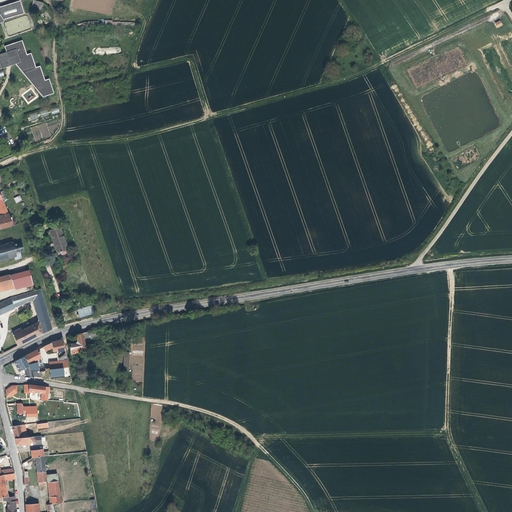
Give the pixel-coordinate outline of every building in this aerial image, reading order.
[(34,0),(33,0),(31,7),(41,10),(44,3),(34,0)] [(4,20),(24,14),(20,1),(0,7),(0,23),(4,21),(4,20)] [(27,53),(23,39),(5,44),(7,51),(0,52),(0,75),(4,74),(2,67),(1,68),(0,66),(17,60),(42,95),(53,92),(49,77),(45,79),(40,65),(36,66),(31,52),(27,53)] [(13,198),(16,203),(22,200),(20,195),(13,198)] [(1,202),(0,202),(0,203),(2,208),(1,208),(2,210),(3,213),(1,214),(0,214),(0,229),(9,227),(10,224),(1,202)] [(59,234),(61,234),(59,229),(48,233),(56,254),(65,251),(59,234)] [(65,251),(67,251),(61,234),(59,234),(65,251)] [(12,244),(10,245),(10,244),(6,245),(0,247),(0,261),(9,259),(10,260),(13,259),(14,261),(15,261),(21,260),(19,253),(23,252),(21,245),(13,247),(12,244)] [(28,273),(8,277),(13,290),(14,292),(32,287),(28,273)] [(8,277),(0,279),(0,293),(13,290),(8,277)] [(50,331),(39,291),(9,301),(0,304),(0,316),(13,311),(12,309),(32,302),(41,335),(50,331)] [(95,314),(92,306),(76,310),(79,318),(95,314)] [(37,338),(41,335),(38,324),(32,327),(37,338)] [(37,338),(32,327),(21,332),(20,330),(11,334),(16,348),(37,338)] [(82,345),(87,343),(85,335),(80,336),(74,338),(76,344),(74,346),(67,347),(69,356),(84,352),(82,345)] [(54,344),(50,345),(52,351),(53,353),(53,354),(56,353),(56,355),(56,356),(58,355),(58,353),(64,352),(62,342),(61,341),(54,344)] [(49,352),(50,353),(52,351),(50,345),(42,349),(45,354),(49,352)] [(37,352),(24,359),(27,364),(33,361),(34,362),(40,359),(37,352)] [(27,364),(24,359),(14,364),(18,372),(28,368),(27,364)] [(49,371),(68,369),(66,362),(49,364),(49,371)] [(143,365),(132,365),(132,381),(142,381),(143,365)] [(45,402),(47,389),(28,386),(28,391),(25,394),(29,394),(29,393),(41,394),(40,401),(45,402)] [(5,394),(5,398),(10,399),(15,394),(16,387),(10,387),(5,394)] [(26,418),(36,417),(36,409),(32,409),(32,411),(26,411),(26,414),(26,418)] [(13,428),(16,440),(21,439),(20,436),(27,435),(25,426),(13,428)] [(43,436),(27,438),(16,440),(17,445),(22,445),(23,447),(43,444),(43,436)] [(47,483),(46,477),(44,457),(35,458),(39,486),(43,485),(43,483),(47,483)] [(0,498),(3,498),(9,497),(5,481),(14,480),(14,476),(14,474),(8,475),(6,476),(0,476),(0,498)] [(52,498),(54,505),(64,504),(57,475),(48,477),(50,484),(54,498),(52,498)] [(16,511),(16,497),(9,497),(3,498),(4,502),(8,501),(9,509),(7,511),(16,511)]
